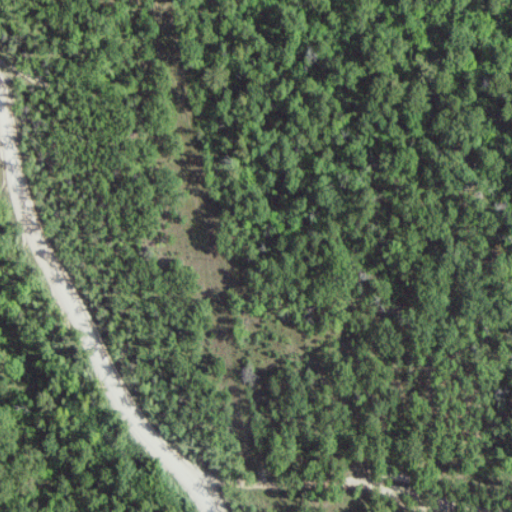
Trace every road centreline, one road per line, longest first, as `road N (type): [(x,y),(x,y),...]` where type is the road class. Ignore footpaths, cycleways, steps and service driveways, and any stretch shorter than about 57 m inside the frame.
road 1 (residential): [(217,511),(132,414),(34,236),(0,92)]
road 2 (track): [(195,480),(369,482),(439,511)]
